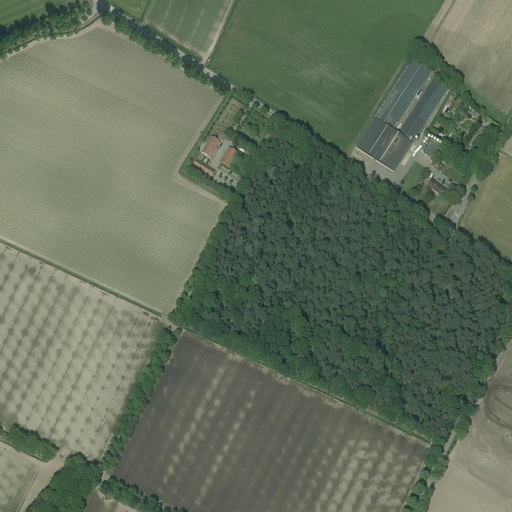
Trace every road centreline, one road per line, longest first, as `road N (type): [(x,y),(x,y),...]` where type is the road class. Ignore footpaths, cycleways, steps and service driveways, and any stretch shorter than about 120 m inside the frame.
road 1 (tertiary): [(447,227),(101,3)]
road 2 (unclassified): [(447,227),(511,118)]
